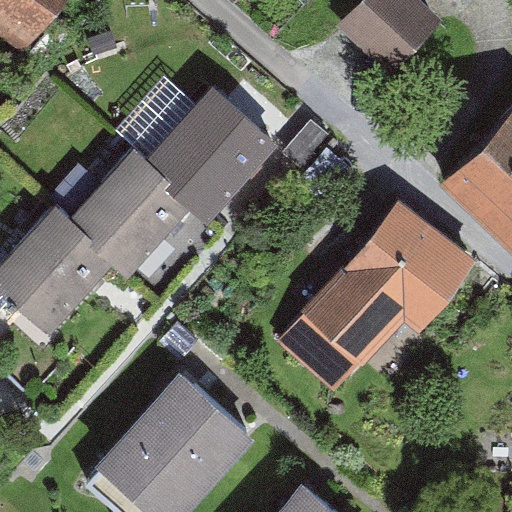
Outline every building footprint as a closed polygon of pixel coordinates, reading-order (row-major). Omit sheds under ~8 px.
[(0,0),(0,59),(11,68),(60,0),(0,0)] [(427,0),(353,0),(337,18),(361,39),(392,67),(442,13),(428,0),(427,0)] [(274,132),(212,79),(150,151),(198,192),(211,204),(274,132)] [(511,98),(442,174),(511,239),(511,98)] [(150,151),(134,137),(71,208),(122,254),(134,264),(198,192),(150,151)] [(56,194),(0,255),(0,276),(56,327),(122,254),(71,208),(56,194)] [(460,271),(382,207),(290,319),(294,323),(265,358),(320,403),(345,373),(349,377),(391,326),(405,337),(460,271)] [(189,369),(93,479),(132,511),(176,511),(253,424),(217,393),(189,369)] [(346,511),(306,478),(277,511),(346,511)]
